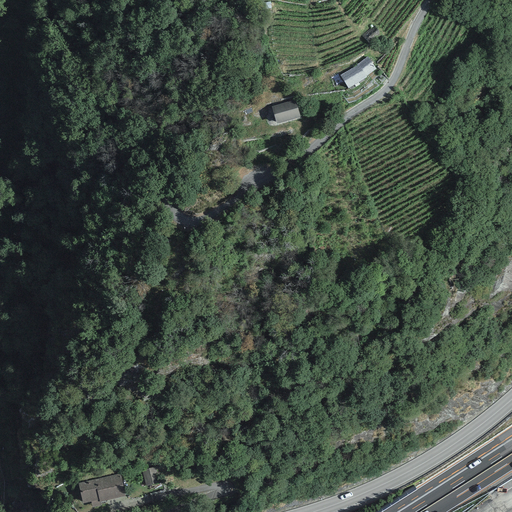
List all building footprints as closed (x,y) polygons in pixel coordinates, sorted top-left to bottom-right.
[(382,36),(374,26),(362,35),(370,46),(382,36)] [(367,57),(339,76),(348,88),(375,70),(367,57)] [(297,102),(271,109),(275,124),(301,117),(297,102)] [(157,467),(142,471),(146,487),(161,483),(157,467)] [(121,475),(78,485),(82,505),(91,503),(92,509),(101,507),(100,504),(126,498),(121,475)]
